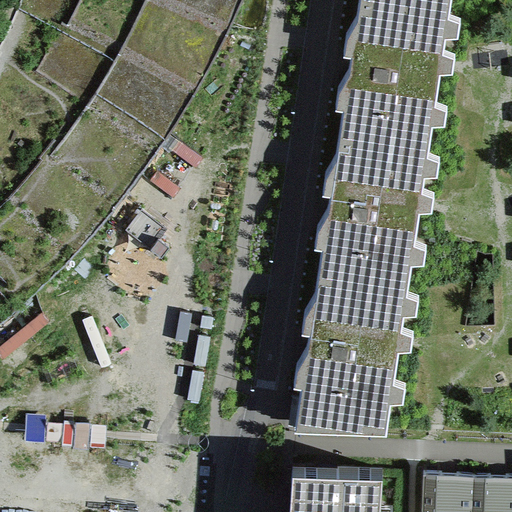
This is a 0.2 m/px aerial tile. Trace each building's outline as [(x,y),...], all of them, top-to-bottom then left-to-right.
[(295,423),(386,427),(390,398),(402,400),(406,378),(393,376),(398,345),(410,347),(414,325),(401,323),(403,309),(416,311),(419,289),(407,287),(411,260),(423,262),(427,240),(414,238),(419,207),(431,209),(435,187),(422,185),(424,171),(437,172),(440,150),(428,148),(432,122),(444,123),(447,101),(435,99),(440,69),(452,71),(455,48),(443,46),(445,32),(458,34),(461,12),(449,10),(450,0),(359,0),(357,15),(347,30),(345,45),(352,50),(349,68),(339,84),(337,98),(344,103),(336,154),(326,169),(324,184),(331,188),(328,207),(318,222),(316,237),(323,241),(315,292),(305,307),(303,322),(310,327),(307,345),(297,360),(295,375),(302,380),(295,423)] [(379,511),(383,467),(303,464),(289,511),(379,511)] [(447,511),(449,470),(424,469),(421,511),(447,511)] [(472,511),(474,471),(449,470),(447,511),(472,511)] [(496,511),(498,472),(474,471),(472,511),(496,511)] [(511,511),(511,472),(498,472),(496,511),(511,511)]
